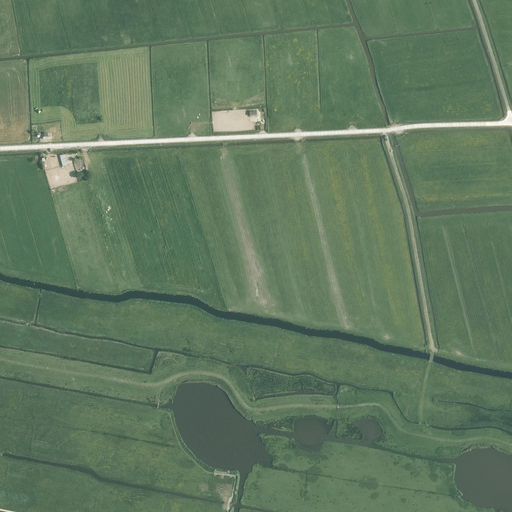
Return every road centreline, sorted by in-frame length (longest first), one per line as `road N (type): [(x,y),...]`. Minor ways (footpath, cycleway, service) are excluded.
road 1 (unclassified): [(0,148),(383,130)]
road 2 (unclassified): [(432,350),(383,130)]
road 3 (unclassified): [(506,121),(469,0)]
road 4 (unclassified): [(383,130),(506,121)]
